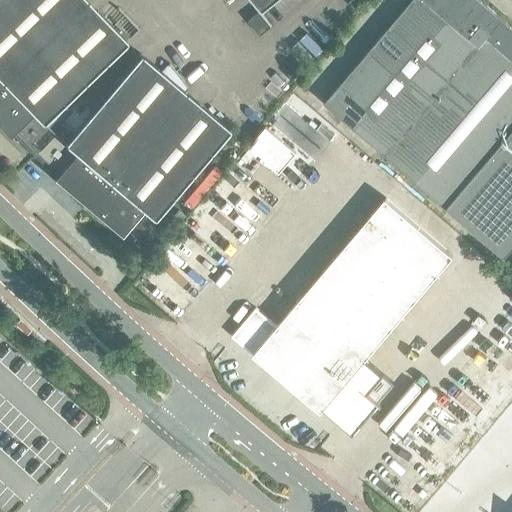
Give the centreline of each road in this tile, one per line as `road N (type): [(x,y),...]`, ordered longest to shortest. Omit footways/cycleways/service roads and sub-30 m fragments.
road 1 (unclassified): [(206,393),(0,203)]
road 2 (unclassified): [(0,272),(174,431)]
road 3 (unclassified): [(326,493),(206,393)]
